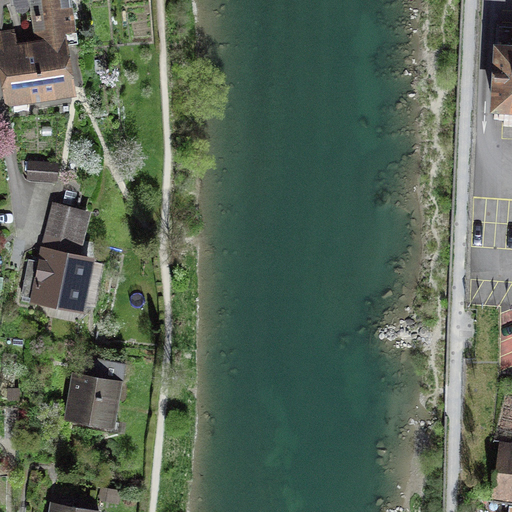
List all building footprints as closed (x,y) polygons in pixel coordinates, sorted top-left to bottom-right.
[(69,36),(78,35),(73,0),(29,0),(35,40),(69,36)] [(511,26),(498,25),(494,108),(511,108),(511,26)] [(69,36),(35,40),(35,42),(18,45),(16,29),(0,31),(0,40),(2,52),(0,52),(0,68),(5,108),(77,98),(69,36)] [(56,163),(27,164),(27,185),(57,184),(56,163)] [(93,213),(50,204),(39,254),(83,263),(93,213)] [(83,263),(39,254),(27,308),(84,320),(95,266),(83,263)] [(122,378),(72,369),(63,419),(113,428),(122,378)] [(511,449),(499,448),(492,499),(511,502),(511,449)] [(101,511),(102,510),(50,502),(48,511),(101,511)]
